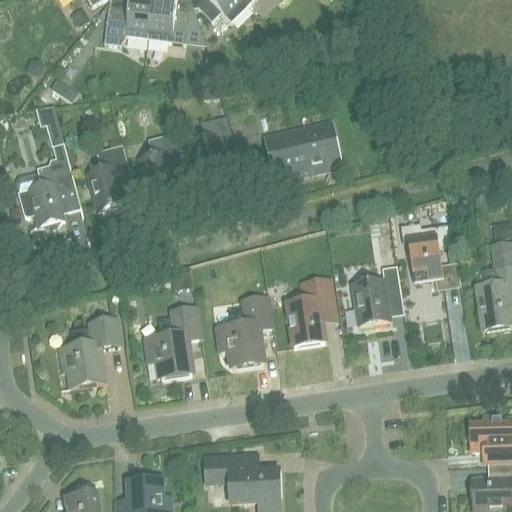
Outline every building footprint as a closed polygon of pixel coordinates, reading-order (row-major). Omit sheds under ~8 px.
[(69,0),(72,4),(79,0),(86,0),(91,9),(106,0),(69,0)] [(148,42),(153,0),(129,0),(128,14),(108,12),(103,47),(120,49),(125,39),(148,42)] [(153,0),(148,42),(184,47),(205,49),(193,13),(189,15),(189,13),(175,11),(176,0),(153,0)] [(247,9),(238,0),(205,0),(207,1),(197,10),(211,25),(221,15),(230,25),(247,9)] [(238,0),(247,9),(256,0),(238,0)] [(52,94),(62,100),(67,91),(57,85),(52,94)] [(234,145),(227,119),(200,127),(205,143),(191,147),(202,186),(229,179),(221,149),(234,145)] [(277,185),(342,170),(332,124),(266,139),(277,185)] [(182,162),(175,136),(148,143),(153,160),(139,163),(150,200),(176,193),(169,166),(182,162)] [(38,173),(39,176),(19,182),(16,187),(20,199),(19,199),(25,219),(28,221),(35,219),(39,231),(42,230),(47,233),(52,234),(56,233),(59,230),(62,225),(65,224),(63,216),(82,211),(64,148),(53,151),(57,163),(52,165),(50,169),(38,173)] [(117,180),(130,176),(122,149),(97,156),(102,173),(88,177),(98,214),(125,207),(117,180)] [(414,288),(444,283),(439,253),(447,252),(450,269),(458,267),(453,232),(441,234),(441,231),(422,233),(421,228),(401,231),(403,247),(408,246),(414,288)] [(511,327),(510,312),(511,311),(511,245),(491,247),(497,288),(477,291),(484,335),(511,330),(511,327)] [(402,307),(397,271),(382,273),(384,284),(353,288),(359,330),(391,325),(388,310),(402,307)] [(309,304),(306,305),(287,308),(293,352),(325,347),(321,318),(334,316),(329,282),(306,286),(309,304)] [(258,334),(273,332),(268,300),(242,303),(246,328),(216,333),(220,356),(230,355),(233,372),(263,368),(258,334)] [(187,344),(201,342),(197,311),(171,315),(172,322),(159,324),(162,341),(145,343),(148,367),(159,365),(162,382),(192,378),(187,344)] [(102,353),(122,350),(118,323),(90,327),(90,332),(71,334),(74,350),(60,352),(63,375),(68,374),(70,392),(107,387),(102,353)] [(488,455),(488,469),(511,468),(511,426),(502,427),(501,418),(483,419),(484,428),(471,428),(471,438),(468,442),(471,445),(472,455),(488,455)] [(278,511),(277,475),(259,475),(258,459),(206,460),(207,487),(230,487),(231,508),(260,507),(259,511),(278,511)] [(511,511),(511,468),(488,469),(487,469),(487,483),(472,484),(473,511),(511,511)] [(130,504),(115,505),(115,511),(171,511),(171,502),(162,503),(161,485),(129,486),(130,504)] [(98,511),(97,499),(65,504),(66,511),(98,511)]
